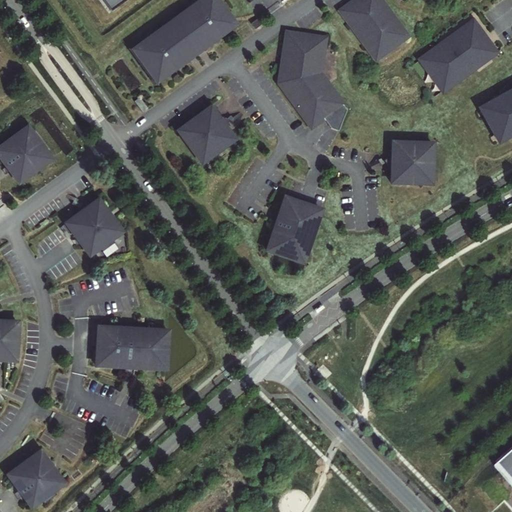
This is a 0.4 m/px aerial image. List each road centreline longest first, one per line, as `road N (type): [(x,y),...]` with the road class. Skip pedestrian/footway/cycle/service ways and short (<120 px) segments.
road 1 (residential): [(511,198),(429,246),(273,357)]
road 2 (residential): [(112,143),(273,357)]
road 3 (unclassified): [(9,222),(41,292),(46,344),(31,405),(0,448)]
road 4 (residential): [(273,357),(101,511)]
road 5 (residential): [(273,357),(422,511)]
road 6 (residential): [(7,0),(112,143)]
road 7 (unclassified): [(112,143),(9,222)]
